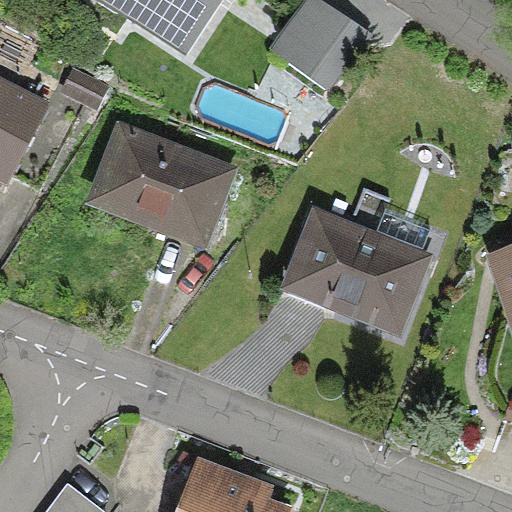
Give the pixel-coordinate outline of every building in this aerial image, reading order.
[(102,0),(179,52),(214,0),(102,0)] [(352,38),(312,11),(286,49),(326,76),(352,38)] [(40,104),(0,85),(0,181),(4,183),(40,104)] [(228,170),(120,134),(96,206),(204,242),(228,170)] [(430,251),(310,209),(281,291),(400,334),(430,251)] [(511,246),(487,255),(511,327),(511,246)] [(268,490),(201,466),(184,511),(284,511),(285,511),(263,503),(268,490)] [(93,511),(69,493),(53,511),(93,511)]
